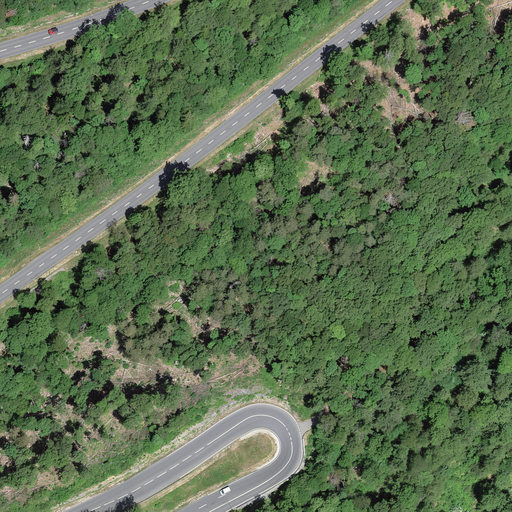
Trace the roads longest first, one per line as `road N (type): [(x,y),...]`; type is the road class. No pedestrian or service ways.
road 1 (secondary): [(0,295),(393,0)]
road 2 (secondary): [(206,511),(287,463),(285,427),(260,415),(84,511)]
road 3 (track): [(288,433),(330,409),(511,253)]
road 4 (secondary): [(152,0),(0,51)]
